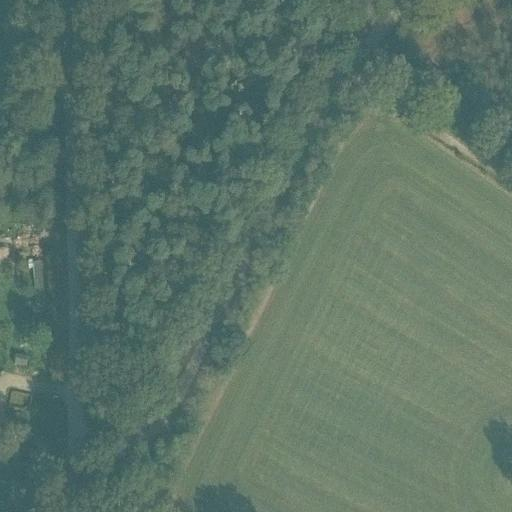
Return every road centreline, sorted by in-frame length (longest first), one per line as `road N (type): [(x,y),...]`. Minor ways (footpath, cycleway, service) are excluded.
road 1 (unclassified): [(68,511),(71,82),(80,0)]
road 2 (track): [(74,444),(152,439),(341,75)]
road 3 (track): [(341,75),(511,189)]
